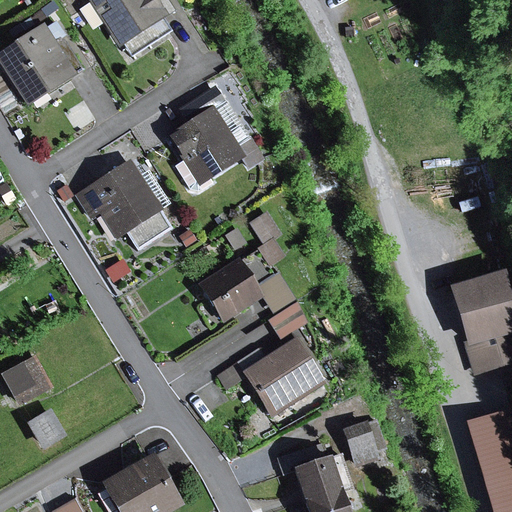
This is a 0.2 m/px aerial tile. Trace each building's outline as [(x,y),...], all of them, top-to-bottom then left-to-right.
[(89,0),(120,48),(125,44),(133,57),(174,31),(166,19),(177,12),(169,0),(89,0)] [(44,23),(0,51),(0,64),(28,108),(84,71),(63,39),(57,43),(44,23)] [(188,122),(166,136),(199,188),(242,160),(249,170),(264,160),(251,139),(240,146),(216,108),(226,102),(216,86),(180,109),(188,122)] [(131,159),(74,194),(91,221),(99,216),(116,242),(127,236),(137,253),(174,230),(162,212),(164,211),(131,159)] [(74,197),(66,185),(56,192),(64,204),(74,197)] [(250,224),(265,247),(274,240),(282,235),(267,212),(250,224)] [(246,244),(237,228),(224,235),(233,252),(246,244)] [(240,257),(196,284),(222,325),(263,299),(265,298),(258,287),(256,285),(274,274),(270,268),(286,258),(274,240),(265,247),(243,260),(240,257)] [(511,288),(507,270),(450,287),(468,348),(465,349),(474,377),(511,366),(511,288)] [(280,274),(258,287),(265,298),(263,299),(273,315),(296,300),(280,274)] [(308,324),(298,303),(267,321),(281,340),(308,324)] [(226,393),(247,379),(272,419),(328,384),(298,337),(265,358),(260,350),(216,377),(226,393)] [(36,356),(1,375),(19,408),(54,388),(36,356)] [(51,409),(26,424),(42,451),(67,437),(51,409)] [(511,511),(511,409),(466,423),(493,511),(511,511)] [(377,419),(342,430),(355,470),(380,462),(378,453),(387,450),(377,419)] [(293,470),(329,457),(324,442),(277,458),(283,476),(294,473),(293,470)] [(155,454),(102,484),(118,511),(174,511),(185,506),(155,454)] [(329,457),(293,470),(294,473),(308,511),(351,511),(344,492),(352,489),(340,458),(333,460),(332,456),(329,457)] [(81,511),(75,500),(53,511),(81,511)]
